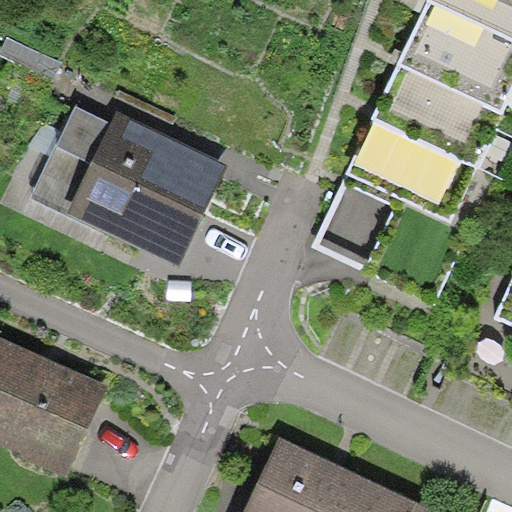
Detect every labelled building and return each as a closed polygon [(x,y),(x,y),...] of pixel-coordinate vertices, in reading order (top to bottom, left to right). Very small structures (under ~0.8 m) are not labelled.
[(451,228),(511,97),(511,0),(432,0),(427,12),(405,59),(379,114),(315,251),(433,307),(467,235),(451,228)] [(60,64),(9,40),(1,56),(53,80),(60,64)] [(183,148),(115,116),(111,126),(72,108),(29,201),(177,271),(226,168),(183,148)] [(511,296),(501,319),(511,323),(511,296)] [(0,450),(69,480),(109,387),(0,341),(0,450)] [(428,511),(336,469),(280,443),(248,511),(428,511)]
